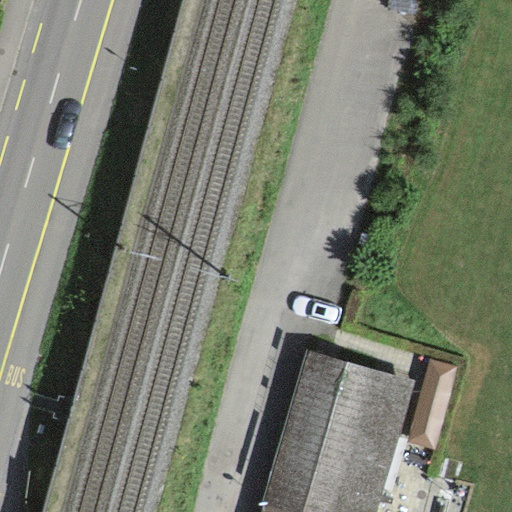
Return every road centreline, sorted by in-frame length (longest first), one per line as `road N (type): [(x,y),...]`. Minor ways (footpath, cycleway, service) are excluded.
road 1 (residential): [(203,511),(345,0)]
road 2 (primary): [(0,269),(79,0)]
